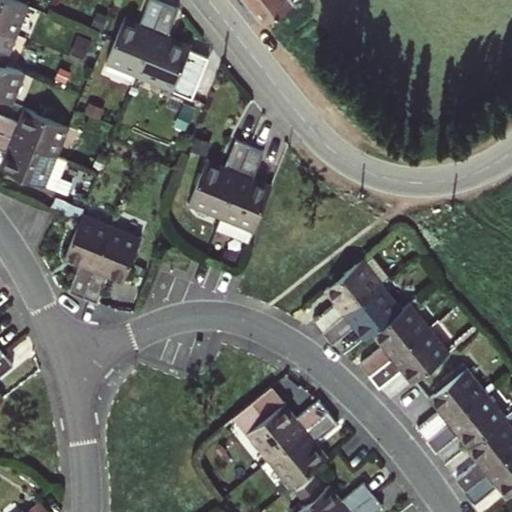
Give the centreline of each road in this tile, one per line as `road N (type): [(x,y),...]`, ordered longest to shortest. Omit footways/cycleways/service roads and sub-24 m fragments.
road 1 (residential): [(65,356),(178,318),(264,327),(314,356),(353,392),(447,511)]
road 2 (residential): [(206,0),(316,135),(349,162),(385,176)]
road 3 (residential): [(86,511),(65,356)]
road 4 (residential): [(65,356),(38,290),(0,229)]
road 5 (residential): [(511,149),(455,178),(385,176)]
